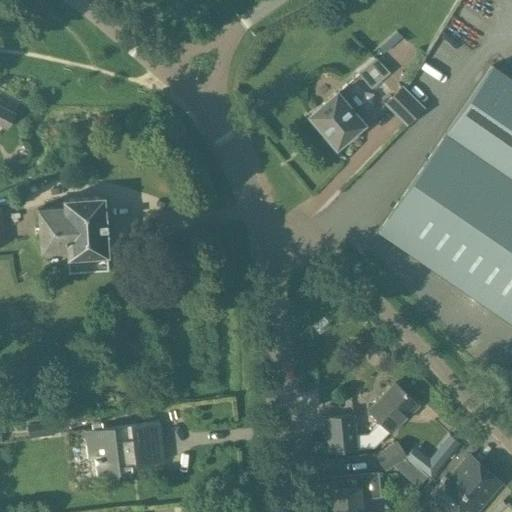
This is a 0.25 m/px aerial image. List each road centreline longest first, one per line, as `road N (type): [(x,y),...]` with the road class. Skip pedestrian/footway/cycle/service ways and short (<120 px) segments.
road 1 (residential): [(511,447),(321,244),(265,237)]
road 2 (residential): [(290,511),(265,237)]
road 3 (residential): [(265,237),(232,145),(215,122)]
